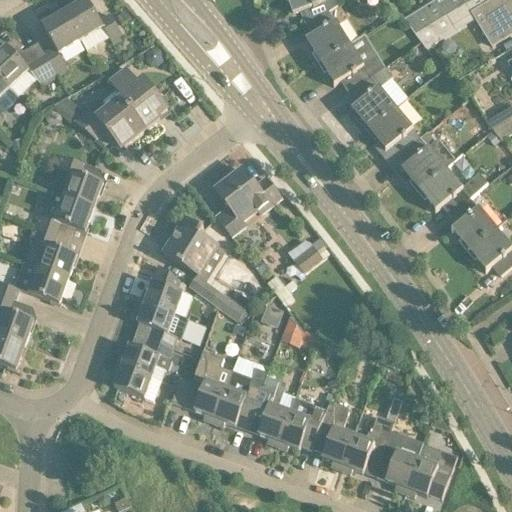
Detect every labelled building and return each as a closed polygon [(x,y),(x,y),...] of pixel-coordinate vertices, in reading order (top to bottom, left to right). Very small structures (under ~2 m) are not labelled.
[(323,0),(285,0),(293,19),(300,16),(307,29),(329,16),(326,7),(323,0)] [(415,39),(468,5),(465,0),(452,0),(439,8),(437,5),(405,24),(415,39)] [(511,0),(499,0),(478,13),(488,29),(481,34),(491,49),(511,36),(511,0)] [(86,3),(65,16),(81,44),(103,31),(112,47),(123,40),(109,18),(99,24),(86,3)] [(468,5),(415,39),(425,53),(442,43),(438,38),(475,15),(468,5)] [(54,51),(44,57),(58,79),(68,73),(58,58),(81,44),(65,16),(42,30),(54,51)] [(305,45),(320,68),(350,49),(335,25),(329,16),(307,29),(313,40),(305,45)] [(58,79),(44,57),(37,47),(23,56),(13,45),(0,56),(0,80),(10,92),(28,75),(41,89),(58,79)] [(377,63),(364,71),(350,49),(320,68),(334,90),(341,85),(349,97),(370,82),(383,73),(377,63)] [(125,106),(125,107),(146,134),(161,123),(159,121),(167,114),(147,88),(138,95),(131,86),(134,83),(126,73),(109,86),(125,106)] [(351,114),(369,135),(397,114),(378,92),(390,82),(383,73),(370,82),(349,97),(358,108),(351,114)] [(0,125),(3,123),(0,120),(0,100),(10,92),(0,80),(0,125)] [(70,100),(61,109),(77,124),(86,114),(70,100)] [(125,150),(146,134),(125,107),(112,116),(108,112),(96,121),(90,114),(75,126),(96,142),(106,134),(111,140),(115,137),(125,150)] [(487,125),(494,135),(511,123),(511,109),(487,125)] [(374,149),(390,168),(421,143),(397,114),(369,135),(378,146),(374,149)] [(511,138),(511,123),(494,135),(501,145),(511,138)] [(421,143),(390,168),(398,179),(402,175),(418,195),(455,166),(438,146),(435,148),(427,138),(421,143)] [(72,177),(64,200),(94,211),(103,188),(92,184),(96,172),(59,159),(55,171),(72,177)] [(442,210),(450,220),(487,190),(479,180),(463,193),(447,174),(456,167),(455,166),(418,195),(436,216),(442,210)] [(282,202),(267,182),(256,191),(243,174),(216,194),(229,211),(216,221),(233,243),(247,233),(240,224),(256,212),(261,218),(282,202)] [(451,235),(468,256),(496,233),(472,204),(488,190),(487,190),(450,220),(458,229),(451,235)] [(38,219),(33,231),(60,240),(63,229),(85,237),(94,211),(64,200),(55,225),(38,219)] [(163,259),(197,280),(198,280),(217,250),(200,240),(203,235),(185,223),(163,259)] [(55,252),(60,240),(33,231),(29,243),(32,244),(23,268),(37,273),(68,284),(77,259),(55,252)] [(501,280),(511,271),(511,252),(496,233),(468,256),(486,276),(493,270),(501,280)] [(313,249),(294,264),(304,277),(323,263),(313,249)] [(140,305),(175,318),(182,297),(177,295),(180,286),(158,270),(148,297),(143,295),(140,305)] [(59,309),(68,284),(37,273),(29,298),(59,309)] [(294,298),(280,279),(272,286),(286,304),(294,298)] [(236,327),(237,326),(240,328),(247,319),(244,316),(245,315),(218,296),(197,281),(189,292),(210,307),(209,307),(236,327)] [(0,286),(0,300),(15,306),(20,294),(0,286)] [(0,313),(3,314),(0,323),(0,339),(25,349),(34,325),(11,317),(15,306),(0,300),(0,313)] [(139,328),(135,339),(173,353),(176,343),(180,344),(188,322),(175,318),(140,305),(136,315),(141,317),(137,328),(139,328)] [(278,332),(285,316),(269,309),(262,325),(278,332)] [(0,339),(0,368),(16,374),(25,349),(0,339)] [(135,339),(131,350),(129,350),(125,361),(120,359),(116,368),(152,381),(159,361),(168,365),(173,353),(135,339)] [(203,424),(213,428),(226,393),(214,388),(223,364),(203,356),(196,377),(192,387),(184,411),(204,419),(203,424)] [(144,402),(152,381),(116,368),(113,379),(118,381),(114,391),(144,402)] [(249,432),(253,419),(267,383),(266,382),(268,378),(256,373),(252,383),(232,376),(226,393),(213,428),(223,431),(225,426),(235,430),(236,427),(249,432)] [(171,407),(184,411),(192,387),(180,382),(171,407)] [(267,383),(253,419),(249,432),(259,436),(258,438),(268,443),(266,448),(277,452),(290,417),(290,416),(277,412),(284,393),(282,388),(267,383)] [(312,453),(313,454),(326,418),(314,414),(315,410),(295,403),(290,416),(290,417),(277,452),(287,455),(288,450),(299,454),(301,450),(312,454),(312,453)] [(394,426),(402,406),(394,403),(386,423),(394,426)] [(330,471),(340,475),(353,440),(342,436),(349,416),(347,412),(330,405),(326,418),(313,454),(323,457),(321,462),(332,466),(330,471)] [(367,445),(353,440),(340,475),(350,478),(352,473),(363,477),(363,476),(375,481),(392,435),(395,427),(376,420),(367,445)] [(394,494),(405,499),(423,449),(422,449),(423,447),(402,440),(403,439),(392,435),(375,481),(386,484),(385,485),(396,489),(394,494)] [(457,461),(423,449),(405,499),(414,502),(416,497),(427,501),(427,499),(441,504),(457,461)] [(126,502),(114,507),(116,511),(127,511),(130,511),(126,502)]
